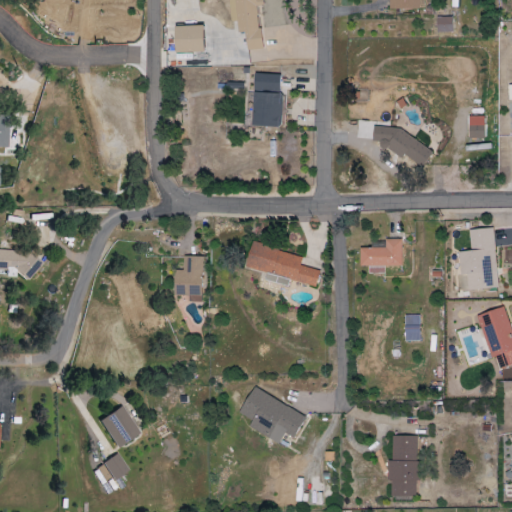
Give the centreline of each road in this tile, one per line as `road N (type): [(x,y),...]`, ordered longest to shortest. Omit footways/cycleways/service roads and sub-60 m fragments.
road 1 (residential): [(151,0),(155,156),(161,183),(180,200),(218,209),(511,204)]
road 2 (residential): [(0,361),(46,362),(61,352),(103,234),(121,218),(156,214),(180,200)]
road 3 (residential): [(324,207),(322,0)]
road 4 (residential): [(324,207),(336,230),(339,396)]
